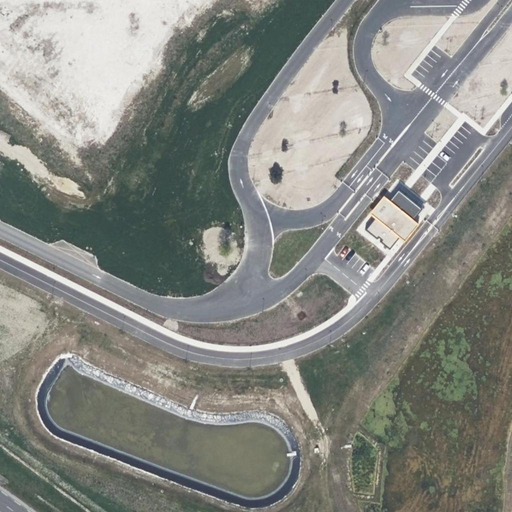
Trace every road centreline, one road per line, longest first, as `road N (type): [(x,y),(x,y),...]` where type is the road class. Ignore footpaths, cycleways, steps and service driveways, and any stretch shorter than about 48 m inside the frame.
road 1 (unclassified): [(0,234),(168,311),(222,309),(255,301),(296,276),(341,212)]
road 2 (unclassified): [(341,212),(281,219),(258,209),(243,183),(239,145),(345,0)]
road 3 (unclassified): [(511,0),(341,212)]
